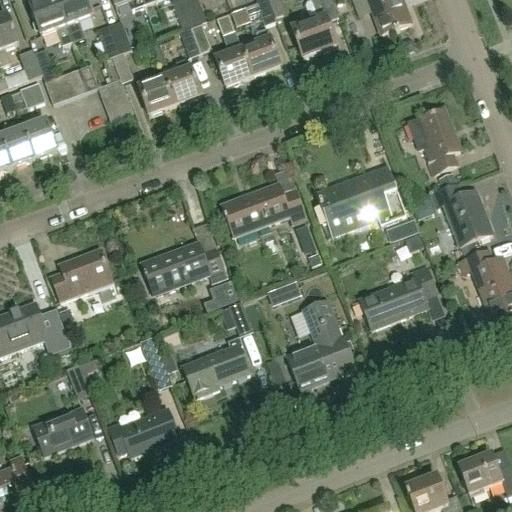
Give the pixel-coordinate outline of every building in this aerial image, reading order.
[(92,23),(83,0),(61,0),(56,2),(73,47),(73,48),(86,44),(79,27),(90,23),(92,23)] [(144,11),(139,0),(110,0),(116,14),(117,13),(117,12),(129,8),(132,15),(144,11)] [(139,0),(144,11),(156,7),(153,0),(139,0)] [(206,27),(196,0),(192,0),(184,3),(195,31),(202,29),(206,27)] [(336,52),(327,27),(339,23),(330,0),(325,0),(312,5),(307,7),(306,12),(312,27),(292,34),(303,64),(336,52)] [(411,29),(400,0),(365,0),(381,40),(394,35),(395,38),(399,36),(398,34),(411,29)] [(42,40),(55,35),(61,52),(73,47),(56,2),(31,11),(31,10),(29,11),(40,42),(42,41),(42,40)] [(195,31),(184,3),(172,7),(183,36),(191,33),(195,31)] [(276,27),(268,4),(258,8),(246,13),(249,22),(260,17),(265,31),(276,27)] [(18,51),(7,20),(0,22),(0,71),(1,74),(11,70),(5,55),(18,51)] [(221,21),(203,30),(209,40),(226,31),(221,21)] [(132,55),(121,27),(109,31),(120,59),(123,58),(132,55)] [(212,55),(202,29),(195,31),(191,33),(201,59),(212,55)] [(120,59),(109,31),(98,36),(108,64),(112,62),(120,59)] [(201,59),(191,33),(183,36),(180,37),(189,63),(201,59)] [(280,73),(270,44),(269,44),(266,35),(255,39),(259,48),(243,54),(253,83),(280,73)] [(253,83),(243,54),(215,64),(226,93),(253,83)] [(42,81),(34,59),(33,55),(19,60),(29,86),(42,81)] [(57,82),(47,55),(34,59),(42,81),(45,87),(57,82)] [(121,85),(122,88),(133,84),(123,58),(120,59),(112,62),(121,85)] [(201,102),(191,73),(189,68),(185,65),(176,69),(179,78),(165,83),(175,112),(179,110),(180,114),(190,111),(189,106),(201,102)] [(98,93),(90,70),(79,74),(87,98),(98,93)] [(87,98),(79,74),(68,78),(76,102),(87,98)] [(76,102),(68,78),(57,82),(65,106),(76,102)] [(65,106),(57,82),(45,87),(53,111),(65,106)] [(175,112),(165,83),(139,92),(149,121),(175,112)] [(0,96),(9,94),(5,84),(0,85),(0,96)] [(125,96),(122,88),(121,85),(98,93),(103,104),(125,96)] [(46,107),(39,89),(21,96),(28,114),(46,107)] [(129,107),(125,96),(103,104),(107,116),(129,107)] [(17,115),(11,99),(1,103),(7,119),(17,115)] [(133,118),(129,107),(107,116),(111,127),(133,118)] [(460,157),(444,116),(408,130),(419,158),(424,156),(433,180),(457,171),(453,160),(460,157)] [(58,155),(46,126),(24,134),(35,164),(58,155)] [(35,164),(24,134),(1,143),(12,172),(35,164)] [(0,176),(12,172),(1,143),(0,142),(0,176)] [(453,178),(438,184),(442,193),(457,188),(453,178)] [(407,223),(394,189),(381,194),(377,183),(369,186),(318,205),(332,242),(378,225),(381,232),(407,223)] [(307,225),(296,196),(283,201),(279,190),(222,211),(227,222),(225,223),(226,227),(228,226),(235,243),(291,222),(294,230),(307,225)] [(492,240),(476,197),(462,202),(458,191),(432,201),(436,213),(443,210),(460,252),(462,252),(478,245),(492,240)] [(419,240),(405,245),(410,257),(424,252),(419,240)] [(478,245),(462,252),(466,265),(482,259),(478,245)] [(226,284),(216,255),(203,260),(199,249),(142,270),(147,281),(144,282),(146,286),(148,285),(154,302),(210,282),(213,289),(226,284)] [(114,287),(102,256),(61,272),(64,280),(52,284),(61,307),(114,287)] [(511,322),(511,290),(502,264),(493,268),(489,256),(482,259),(466,265),(459,268),(463,280),(472,276),(492,328),(508,321),(509,324),(511,322)] [(318,258),(308,262),(312,272),(321,269),(318,258)] [(427,314),(424,305),(436,300),(426,272),(413,277),(415,284),(360,306),(371,336),(427,314)] [(358,375),(345,342),(343,342),(329,305),(306,314),(315,336),(312,338),(316,349),(286,360),(301,398),(358,375)] [(228,313),(240,343),(254,338),(242,308),(228,313)] [(47,339),(36,310),(17,317),(17,318),(0,324),(0,355),(0,357),(42,342),(50,362),(62,358),(68,375),(76,372),(64,337),(60,338),(58,334),(47,339)] [(69,314),(60,317),(64,330),(74,326),(69,314)] [(250,379),(239,352),(242,350),(240,343),(228,347),(231,355),(183,373),(195,404),(219,394),(218,392),(250,379)] [(153,378),(164,374),(161,364),(153,344),(142,348),(153,378)] [(169,361),(161,364),(164,374),(166,379),(175,376),(169,361)] [(78,406),(89,401),(78,372),(67,376),(78,406)] [(93,443),(82,415),(33,433),(44,462),(93,443)] [(179,444),(168,416),(121,434),(119,430),(109,434),(120,463),(129,459),(131,463),(179,444)] [(508,503),(511,501),(511,474),(511,472),(498,477),(492,460),(459,473),(470,500),(502,488),(508,503)] [(0,511),(2,511),(24,504),(21,496),(33,492),(21,461),(9,466),(12,474),(0,478),(0,511)] [(461,511),(457,501),(446,506),(437,482),(407,494),(409,501),(407,502),(409,506),(411,505),(413,511),(461,511)]
